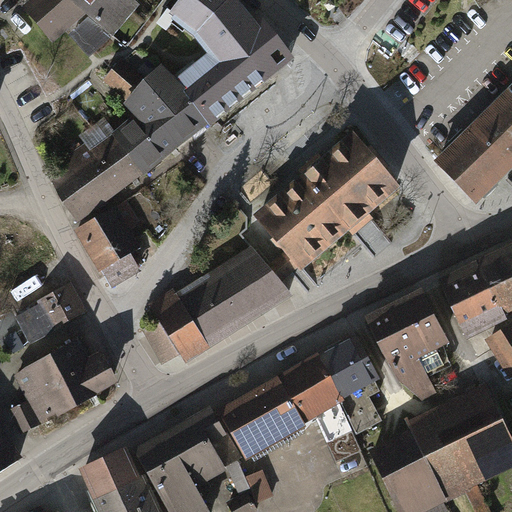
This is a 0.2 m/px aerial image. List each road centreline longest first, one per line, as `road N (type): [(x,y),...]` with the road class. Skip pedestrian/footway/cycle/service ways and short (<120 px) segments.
road 1 (residential): [(335,63),(320,91),(237,161),(136,303),(112,324)]
road 2 (tertiary): [(156,393),(462,245)]
road 3 (residential): [(335,63),(462,245)]
road 4 (tertiary): [(0,497),(156,393)]
road 5 (residential): [(39,190),(112,324)]
